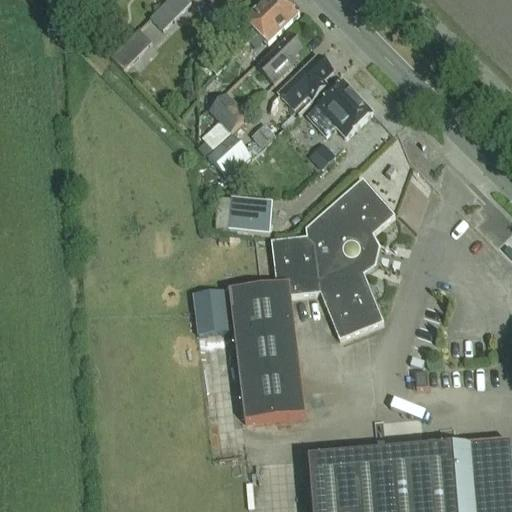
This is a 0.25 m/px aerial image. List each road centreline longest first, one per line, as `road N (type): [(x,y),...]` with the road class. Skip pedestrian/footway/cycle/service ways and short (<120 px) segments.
road 1 (tertiary): [(511,188),(328,0)]
road 2 (residential): [(408,0),(511,105)]
